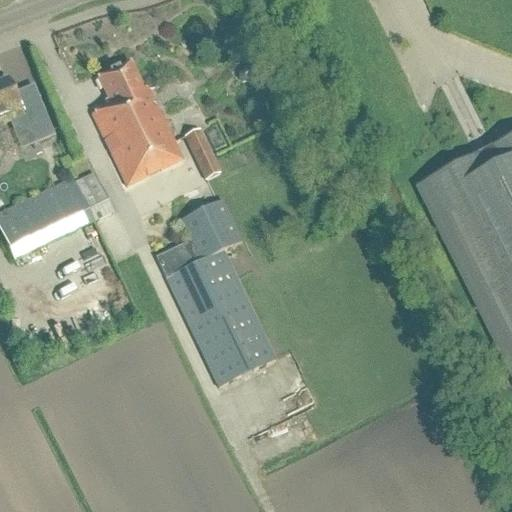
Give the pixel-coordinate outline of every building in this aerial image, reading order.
[(130,68),(97,83),(112,114),(92,123),(126,195),(183,167),(148,94),(143,96),(130,68)] [(1,83),(0,83),(0,121),(14,116),(21,134),(43,125),(29,90),(8,99),(1,83)] [(67,115),(44,122),(54,155),(78,147),(67,115)] [(220,178),(200,135),(198,136),(195,132),(184,137),(186,142),(183,143),(203,186),(220,178)] [(511,143),(485,157),(415,191),(511,384),(511,143)] [(72,185),(8,216),(0,219),(0,239),(13,267),(112,219),(93,180),(74,189),(72,185)] [(190,244),(154,261),(217,391),(274,364),(222,256),(241,247),(221,205),(180,225),(190,244)] [(134,321),(151,317),(147,302),(131,306),(134,321)]
